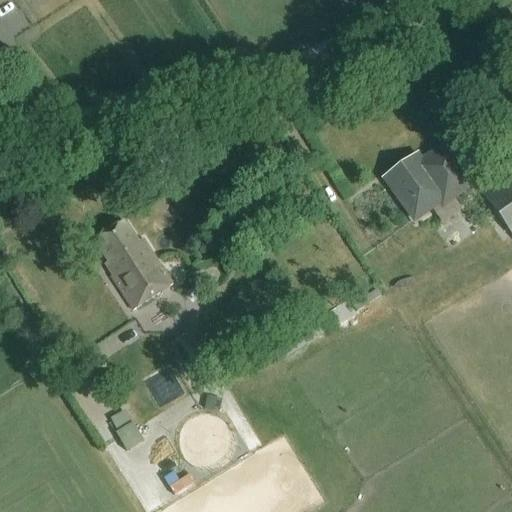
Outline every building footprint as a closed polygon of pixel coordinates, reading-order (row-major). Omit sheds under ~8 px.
[(432,210),(433,207),(444,199),(446,202),(474,183),(447,145),(421,164),(417,157),(404,166),(401,166),(393,172),(392,175),(386,179),(415,219),(417,218),(420,218),(432,210)] [(511,175),(483,196),(511,236),(511,175)] [(133,310),(173,285),(143,240),(139,243),(125,223),(95,243),(108,263),(104,265),(133,310)] [(275,344),(282,357),(304,344),(296,331),(275,344)] [(192,332),(171,347),(176,355),(186,369),(189,374),(210,359),(192,332)] [(120,432),(132,451),(149,441),(136,422),(120,432)]
